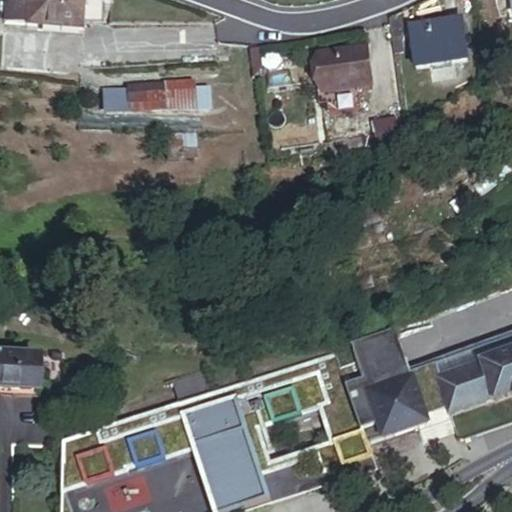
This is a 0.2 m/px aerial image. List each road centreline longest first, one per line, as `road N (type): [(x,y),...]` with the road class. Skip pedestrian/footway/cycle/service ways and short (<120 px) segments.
road 1 (residential): [(218,0),(289,24),(385,0)]
road 2 (secondary): [(503,467),(389,511)]
